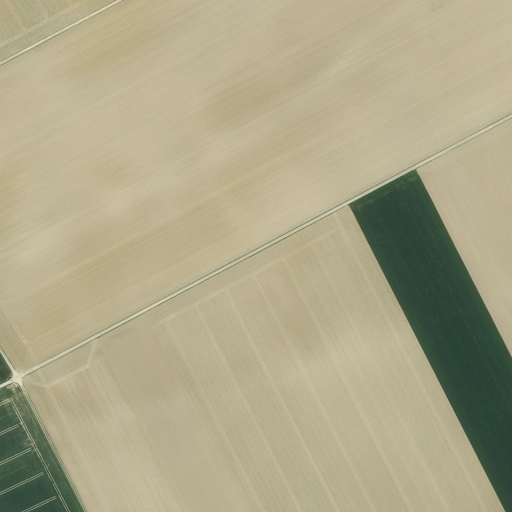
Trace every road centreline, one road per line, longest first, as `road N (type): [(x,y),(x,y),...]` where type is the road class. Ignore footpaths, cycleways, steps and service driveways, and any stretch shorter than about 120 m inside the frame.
road 1 (track): [(511,116),(0,386)]
road 2 (track): [(85,511),(0,350)]
road 3 (track): [(119,0),(0,63)]
